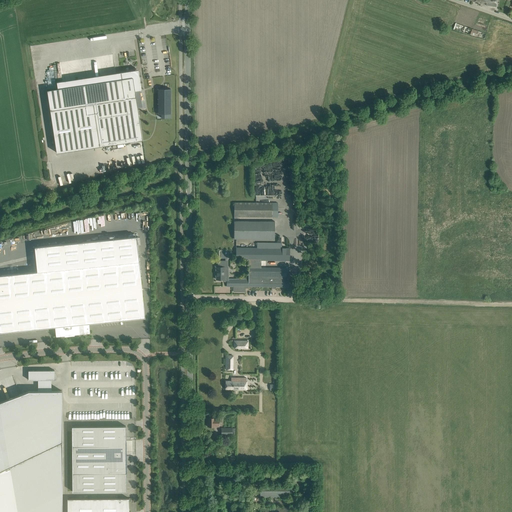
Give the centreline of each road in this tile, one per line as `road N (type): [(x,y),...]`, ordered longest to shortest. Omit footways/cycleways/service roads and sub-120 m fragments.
road 1 (tertiary): [(190,511),(187,0)]
road 2 (track): [(189,299),(511,303)]
road 3 (unclassified): [(147,511),(145,368),(138,353),(0,358)]
